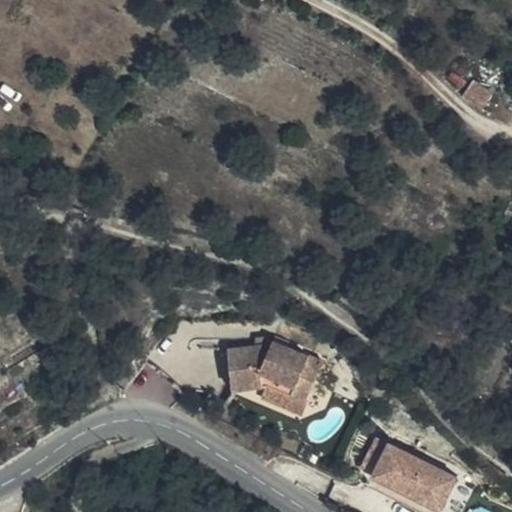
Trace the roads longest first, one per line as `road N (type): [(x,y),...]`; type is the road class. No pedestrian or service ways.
road 1 (track): [(0,192),(276,273),(336,310),(485,451),(511,464)]
road 2 (tertiary): [(329,511),(185,427),(133,418),(94,431),(0,486)]
road 3 (unknown): [(301,0),(511,139)]
